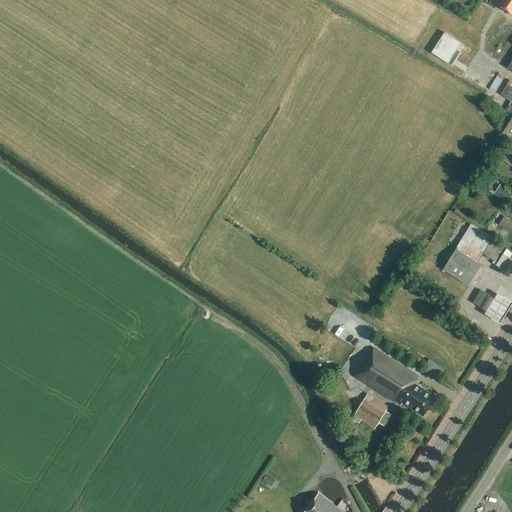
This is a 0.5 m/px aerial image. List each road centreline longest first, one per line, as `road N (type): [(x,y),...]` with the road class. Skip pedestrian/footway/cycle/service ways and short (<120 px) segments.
road 1 (track): [(0,171),(247,338),(269,356),(301,408)]
road 2 (primary): [(398,511),(511,332)]
